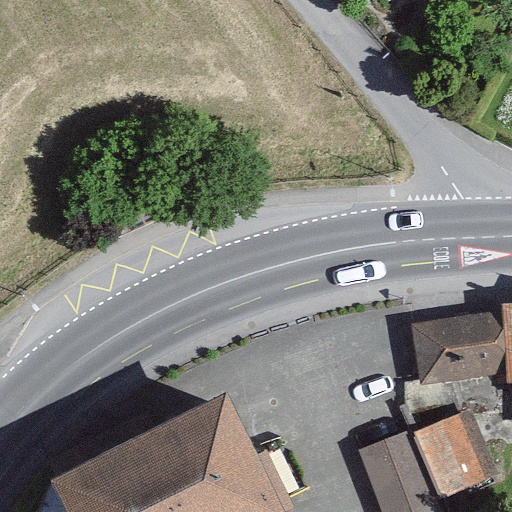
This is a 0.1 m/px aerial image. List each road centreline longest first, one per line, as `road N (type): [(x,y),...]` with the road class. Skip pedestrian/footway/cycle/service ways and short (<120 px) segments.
road 1 (secondary): [(489,235),(327,252),(238,275),(99,342),(0,430)]
road 2 (residential): [(489,235),(456,165),(309,0)]
